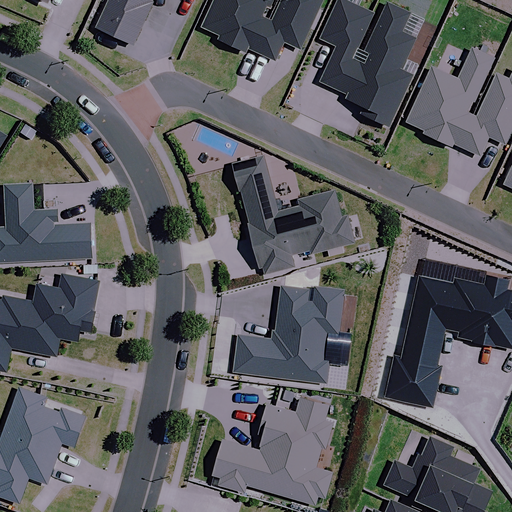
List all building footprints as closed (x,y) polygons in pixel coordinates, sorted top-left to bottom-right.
[(148,1),(148,0),(109,0),(96,29),(132,46),(152,3),(148,1)] [(246,49),(254,52),(268,21),(260,18),(265,6),(269,8),(272,0),(213,0),(201,29),(219,37),(217,41),(245,53),(246,49)] [(301,50),(322,0),(280,0),(271,22),(268,21),(254,52),(274,61),(283,42),(301,50)] [(319,84),(345,96),(362,58),(354,55),(373,13),(343,0),(336,0),(320,39),(336,46),(319,84)] [(423,20),(386,3),(362,58),(345,96),(343,99),(362,107),(359,115),(387,128),(410,76),(400,72),(423,20)] [(451,145),(457,148),(472,116),(465,113),(471,101),(474,103),(493,60),(471,50),(457,79),(431,68),(406,123),(423,131),(422,135),(450,147),(451,145)] [(472,116),(457,148),(478,157),(487,137),(504,145),(511,127),(511,70),(508,80),(495,75),(476,118),(472,116)] [(339,189),(298,199),(299,203),(284,207),(283,203),(270,153),(230,164),(260,280),(300,270),(298,260),(310,257),(311,260),(363,247),(354,212),(346,215),(339,189)] [(0,228),(0,262),(91,259),(89,223),(56,225),(56,211),(31,212),(30,185),(4,186),(6,228),(0,228)] [(58,338),(77,342),(80,331),(89,333),(93,315),(90,315),(96,282),(60,275),(57,290),(37,286),(34,302),(2,296),(1,302),(0,301),(0,373),(4,374),(9,347),(54,356),(58,338)] [(453,283),(419,276),(402,357),(394,356),(385,398),(432,408),(440,368),(436,367),(444,329),(458,332),(457,338),(511,349),(511,295),(505,294),(508,280),(487,276),(485,285),(454,279),(453,283)] [(238,336),(233,373),(325,384),(327,363),(322,362),(326,331),(338,332),(343,291),(312,288),(312,292),(281,288),(274,341),(238,336)] [(0,497),(18,504),(27,478),(46,485),(62,443),(72,447),(83,417),(60,408),(58,413),(43,407),(46,398),(18,388),(0,436),(0,497)] [(222,441),(212,476),(220,478),(217,487),(243,494),(245,485),(315,506),(317,496),(324,498),(332,473),(315,468),(321,448),(324,449),(332,424),(324,422),(328,408),(299,399),(295,414),(265,405),(256,434),(263,436),(258,451),(222,441)] [(431,511),(482,511),(491,493),(473,485),(480,470),(448,457),(452,447),(429,438),(415,470),(394,461),(383,486),(414,499),(412,504),(431,511)] [(415,511),(389,500),(384,511),(377,511),(373,510),(371,511),(415,511)]
